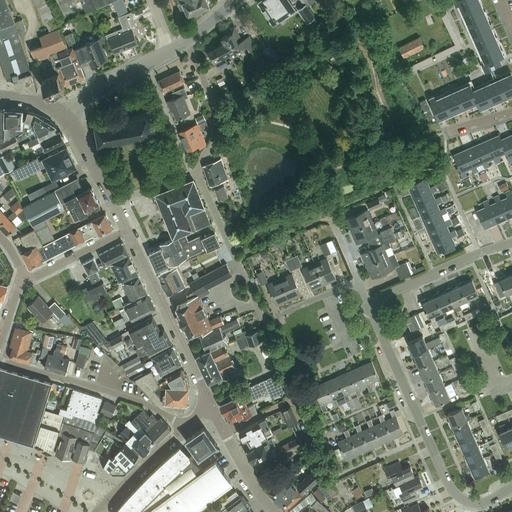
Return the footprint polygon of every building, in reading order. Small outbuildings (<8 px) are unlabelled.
[(0,0),(0,59),(7,80),(15,81),(17,87),(20,85),(21,89),(37,90),(18,33),(18,32),(15,23),(15,22),(15,21),(6,0),(0,0)] [(33,0),(36,4),(45,24),(46,24),(49,32),(39,36),(43,44),(31,48),(35,59),(52,53),(67,47),(59,29),(60,28),(48,0),(33,0)] [(80,0),(86,13),(108,3),(116,0),(117,1),(119,0),(80,0)] [(189,14),(210,5),(207,0),(177,0),(181,10),(186,8),(189,14)] [(289,0),(260,0),(259,1),(273,23),(295,8),(289,0)] [(499,57),(504,55),(504,54),(502,55),(500,50),(502,49),(498,42),(497,42),(494,37),(496,36),(492,29),(491,29),(489,24),(490,24),(487,16),(485,16),(483,11),(484,11),(481,3),(480,4),(477,0),(453,0),(456,4),(459,3),(485,62),(482,64),(485,70),(502,63),(499,57)] [(305,4),(297,9),(306,23),(315,17),(305,4)] [(123,27),(110,32),(106,34),(109,42),(111,41),(115,52),(138,43),(133,31),(138,29),(131,11),(118,16),(123,27)] [(463,47),(446,13),(441,15),(455,44),(434,54),(437,59),(463,47)] [(15,22),(15,23),(18,32),(18,33),(27,31),(23,18),(15,21),(15,22)] [(231,53),(233,52),(246,45),(250,52),(256,48),(249,36),(238,42),(237,38),(240,37),(234,26),(227,30),(229,33),(222,37),(225,42),(231,53)] [(76,43),(72,32),(64,35),(68,46),(76,43)] [(72,46),(77,59),(86,56),(90,66),(107,59),(102,46),(99,38),(83,45),(81,41),(72,45),(72,46)] [(405,59),(412,56),(426,49),(420,38),(406,45),(399,48),(405,59)] [(225,56),(231,53),(225,42),(215,47),(213,44),(203,49),(206,56),(210,54),(214,62),(216,61),(222,73),(234,67),(230,60),(228,61),(225,56)] [(65,85),(84,77),(77,59),(72,46),(59,52),(63,63),(57,65),(65,85)] [(412,71),(433,61),(431,56),(410,66),(412,71)] [(164,92),(185,82),(180,71),(159,80),(164,92)] [(48,95),(64,88),(58,72),(42,79),(48,95)] [(511,93),(511,73),(511,72),(473,89),(470,83),(436,98),(435,95),(429,97),(439,119),(439,117),(444,114),(445,116),(453,112),(452,111),(457,109),(458,110),(465,107),(465,105),(470,103),(470,105),(478,101),(481,108),(481,107),(481,106),(486,104),(486,105),(494,102),(493,101),(499,98),(499,100),(507,96),(506,95),(511,93)] [(171,111),(173,110),(176,119),(190,113),(185,99),(188,97),(184,87),(172,92),(174,98),(167,101),(171,111)] [(23,127),(24,120),(22,119),(23,110),(17,110),(11,109),(11,110),(5,109),(5,137),(9,137),(9,127),(23,127)] [(20,144),(27,140),(55,127),(56,126),(54,125),(48,120),(44,117),(37,114),(35,113),(29,111),(26,120),(24,120),(23,127),(23,131),(5,140),(0,141),(0,153),(2,152),(20,144)] [(152,133),(155,126),(154,118),(148,113),(113,119),(112,117),(107,118),(107,121),(95,123),(99,143),(152,133)] [(200,123),(206,120),(204,115),(196,118),(198,124),(200,123)] [(197,124),(180,131),(188,150),(199,145),(199,147),(206,144),(200,130),(209,127),(206,120),(200,123),(197,124)] [(55,127),(27,140),(30,147),(40,142),(38,138),(40,137),(46,149),(65,140),(64,139),(64,138),(64,136),(63,135),(63,134),(62,133),(61,132),(60,131),(58,132),(55,127)] [(498,134),(487,139),(495,157),(493,158),(496,163),(501,161),(499,155),(506,152),(501,139),(498,134)] [(511,136),(511,134),(501,139),(506,152),(508,157),(507,157),(509,163),(511,161),(511,156),(511,155),(511,136)] [(487,139),(476,144),(484,162),(482,163),(485,168),(489,166),(487,161),(493,158),(495,157),(487,139)] [(476,144),(465,149),(472,167),(471,168),(473,173),(478,171),(476,165),(482,163),(484,162),(476,144)] [(51,177),(75,166),(66,148),(45,158),(40,161),(38,162),(41,168),(48,165),(50,169),(48,170),(51,177)] [(465,149),(453,155),(459,167),(460,171),(461,172),(459,172),(462,178),(467,176),(465,170),(471,168),(472,167),(465,149)] [(0,164),(5,173),(15,168),(7,153),(0,156),(0,164)] [(40,161),(38,157),(13,169),(18,179),(41,168),(38,162),(40,161)] [(210,185),(227,179),(221,159),(203,165),(210,185)] [(486,172),(480,174),(483,181),(489,178),(486,172)] [(430,188),(429,187),(426,180),(435,176),(434,173),(430,174),(430,173),(424,176),(425,177),(407,185),(412,196),(430,188)] [(75,221),(101,207),(98,203),(100,203),(91,187),(84,191),(77,178),(23,206),(44,245),(55,239),(44,220),(65,209),(63,205),(67,203),(69,207),(73,206),(74,208),(72,209),(74,213),(72,214),(75,221)] [(463,180),(466,187),(472,185),(468,178),(463,180)] [(196,229),(210,223),(193,179),(156,194),(173,237),(196,228),(196,229)] [(56,180),(44,186),(47,193),(59,186),(56,180)] [(506,182),(499,185),(502,192),(509,188),(506,182)] [(430,188),(412,196),(417,207),(435,199),(435,198),(432,192),(437,189),(434,184),(429,187),(430,188)] [(224,186),(214,190),(218,202),(230,198),(229,194),(227,195),(224,186)] [(3,195),(8,200),(15,193),(12,188),(3,195)] [(501,200),(499,200),(507,218),(511,215),(511,198),(511,197),(511,194),(510,190),(505,192),(507,197),(501,200)] [(387,199),(385,193),(367,201),(370,209),(381,205),(380,202),(387,199)] [(490,205),(488,205),(496,223),(507,218),(499,200),(501,200),(499,195),(494,197),(496,202),(490,205)] [(435,199),(417,207),(422,218),(440,211),(439,209),(437,203),(442,200),(440,197),(440,196),(435,198),(435,199)] [(17,215),(23,209),(18,200),(11,208),(17,215)] [(485,207),(477,210),(484,228),(496,223),(488,205),(490,205),(488,200),(483,202),(485,207)] [(452,205),(446,208),(449,214),(455,211),(452,205)] [(440,211),(422,218),(427,230),(445,222),(444,220),(441,214),(447,211),(444,207),(439,209),(440,211)] [(352,231),(373,221),(368,208),(346,218),(352,231)] [(23,209),(17,215),(22,221),(28,216),(23,209)] [(22,221),(17,215),(14,211),(8,217),(0,224),(0,225),(8,234),(17,226),(22,221)] [(447,211),(441,214),(444,220),(450,218),(447,211)] [(99,233),(100,235),(113,228),(105,214),(44,245),(38,248),(41,252),(38,253),(42,262),(42,261),(99,233)] [(457,216),(451,219),(454,225),(460,222),(457,216)] [(445,222),(427,230),(432,241),(450,233),(449,231),(447,225),(452,223),(450,218),(444,220),(445,222)] [(357,243),(379,234),(373,221),(352,231),(357,243)] [(221,245),(215,232),(211,223),(210,223),(196,229),(197,230),(186,236),(185,233),(160,245),(160,247),(149,252),(156,268),(168,263),(169,265),(194,254),(195,254),(207,249),(208,251),(221,245)] [(380,232),(382,237),(393,232),(391,227),(380,232)] [(462,228),(456,231),(459,237),(465,234),(462,228)] [(44,245),(43,245),(35,229),(19,236),(27,251),(22,253),(30,269),(43,262),(42,261),(42,262),(38,253),(41,252),(38,248),(44,245)] [(450,233),(432,241),(438,253),(444,250),(454,245),(455,245),(452,236),(457,234),(454,229),(449,231),(450,233)] [(400,231),(395,233),(397,239),(403,237),(400,231)] [(389,242),(396,239),(393,233),(382,238),(385,242),(385,243),(385,244),(389,242)] [(331,251),(326,240),(320,243),(325,254),(331,251)] [(110,264),(129,256),(122,242),(99,255),(103,262),(97,265),(94,257),(82,263),(92,283),(100,279),(96,271),(105,267),(110,264)] [(283,242),(277,245),(279,250),(286,247),(283,242)] [(385,249),(383,244),(383,243),(361,253),(367,266),(388,256),(385,249)] [(400,265),(395,253),(394,254),(388,256),(367,266),(372,278),(396,268),(395,266),(400,265)] [(296,268),(302,265),(297,255),(291,257),(296,268)] [(129,256),(110,264),(112,267),(115,274),(119,283),(138,274),(129,256)] [(290,271),(296,268),(291,257),(285,260),(290,271)] [(324,284),(337,279),(327,257),(315,262),(324,284)] [(311,290),(324,284),(315,262),(302,268),(311,290)] [(400,265),(395,266),(396,268),(401,279),(412,274),(411,273),(414,272),(411,267),(409,268),(406,262),(400,265)] [(220,267),(190,282),(190,283),(192,288),(195,292),(196,294),(201,291),(208,287),(232,275),(226,263),(220,267)] [(178,264),(158,274),(163,284),(183,275),(178,264)] [(267,281),(261,266),(254,269),(261,284),(267,281)] [(280,278),(289,300),(302,294),(292,273),(280,278)] [(507,294),(511,291),(511,274),(506,277),(505,275),(499,277),(500,280),(505,290),(506,292),(507,294)] [(183,275),(163,284),(168,294),(188,285),(183,275)] [(128,302),(147,292),(139,276),(121,285),(128,302)] [(277,305),(289,300),(280,278),(267,284),(277,305)] [(459,285),(466,300),(479,294),(472,279),(465,283),(464,281),(458,283),(459,285)] [(500,280),(494,282),(500,295),(506,292),(505,290),(500,280)] [(102,282),(88,289),(92,299),(107,292),(102,282)] [(454,305),(466,300),(459,285),(453,288),(452,286),(446,289),(447,291),(448,291),(454,305)] [(189,301),(177,306),(181,316),(179,317),(181,321),(205,311),(200,298),(210,292),(208,287),(201,291),(196,294),(195,292),(187,296),(189,301)] [(442,311),(454,305),(448,291),(447,291),(440,294),(439,292),(434,294),(435,296),(442,311)] [(132,320),(155,308),(147,292),(128,302),(124,305),(123,305),(132,320)] [(59,318),(66,313),(55,301),(49,307),(38,295),(27,306),(42,321),(53,311),(59,318)] [(429,316),(442,311),(435,296),(428,299),(427,297),(422,300),(429,316)] [(120,297),(112,301),(115,309),(123,305),(124,305),(120,297)] [(470,304),(468,300),(460,304),(462,308),(470,304)] [(473,317),(481,313),(479,308),(471,311),(473,317)] [(205,311),(181,321),(183,326),(186,325),(190,335),(198,331),(199,334),(224,323),(221,315),(209,321),(205,311)] [(466,320),(473,317),(471,311),(464,315),(466,320)] [(419,313),(411,316),(417,329),(424,326),(419,313)] [(149,357),(172,344),(164,329),(160,331),(153,315),(130,329),(138,348),(142,346),(147,353),(149,357)] [(256,325),(243,331),(237,318),(200,335),(207,350),(218,345),(219,347),(224,344),(228,343),(223,333),(233,329),(237,338),(258,329),(256,325)] [(449,327),(457,324),(454,319),(447,322),(449,327)] [(82,327),(100,347),(107,341),(91,322),(82,327)] [(442,331),(449,327),(447,322),(439,325),(442,331)] [(29,363),(32,352),(28,350),(33,332),(16,327),(10,345),(11,345),(13,347),(9,359),(29,363)] [(251,345),(262,340),(258,330),(247,335),(251,345)] [(442,341),(447,339),(444,332),(439,334),(440,336),(442,341)] [(51,347),(54,336),(46,334),(43,345),(51,347)] [(125,341),(121,335),(110,341),(110,342),(106,345),(108,349),(113,346),(114,348),(125,341)] [(414,354),(428,348),(426,342),(422,335),(408,342),(411,349),(409,350),(412,355),(414,355),(414,354)] [(440,336),(426,342),(428,348),(442,341),(440,336)] [(82,339),(75,338),(73,347),(79,349),(82,339)] [(447,339),(442,341),(447,354),(452,351),(447,339)] [(55,371),(62,345),(57,344),(55,350),(54,349),(53,355),(48,354),(44,368),(55,371)] [(209,381),(236,368),(224,344),(219,347),(218,345),(207,350),(197,355),(209,381)] [(66,374),(70,360),(61,357),(63,352),(66,353),(67,347),(62,345),(55,371),(66,374)] [(81,346),(76,365),(83,367),(86,355),(88,356),(90,349),(81,346)] [(138,348),(136,349),(140,357),(147,353),(142,346),(138,348)] [(161,375),(181,364),(172,346),(152,357),(161,375)] [(419,367),(433,360),(428,348),(414,354),(414,355),(417,361),(415,362),(417,368),(419,367)] [(139,356),(122,365),(125,370),(138,363),(141,362),(139,356)] [(453,366),(458,364),(455,357),(450,359),(453,366)] [(424,379),(439,372),(433,360),(419,367),(422,373),(420,374),(422,380),(424,379)] [(371,361),(359,366),(367,384),(366,384),(369,391),(373,390),(370,383),(379,379),(371,361)] [(129,377),(142,370),(138,363),(125,370),(129,377)] [(461,371),(460,369),(458,364),(453,366),(456,374),(461,371)] [(0,435),(33,445),(52,383),(0,366),(0,435)] [(359,366),(348,371),(356,389),(355,389),(358,396),(361,395),(358,388),(366,384),(367,384),(359,366)] [(185,373),(183,371),(181,369),(167,377),(173,387),(188,388),(187,379),(186,376),(185,373)] [(348,371),(336,376),(344,394),(343,394),(346,401),(350,400),(347,393),(355,389),(356,389),(348,371)] [(188,388),(173,387),(168,387),(167,389),(161,388),(158,385),(151,372),(134,381),(159,406),(173,413),(175,411),(181,414),(182,414),(186,404),(187,404),(188,388)] [(430,391),(444,385),(439,372),(424,379),(427,386),(425,387),(428,392),(430,391)] [(276,374),(264,380),(269,391),(272,397),(284,392),(276,374)] [(336,376),(325,381),(333,399),(332,399),(335,406),(339,405),(335,398),(343,394),(344,394),(336,376)] [(222,404),(221,404),(225,413),(226,412),(230,421),(243,414),(245,417),(251,415),(247,406),(245,402),(269,391),(264,380),(232,394),(234,398),(222,404)] [(325,381),(313,386),(320,402),(319,402),(323,412),(328,410),(324,403),(332,399),(333,399),(325,381)] [(464,391),(469,389),(466,381),(460,383),(464,391)] [(433,404),(450,397),(444,385),(430,391),(433,398),(431,399),(433,404)] [(106,429),(120,437),(105,429),(97,424),(101,413),(97,412),(102,398),(73,388),(67,409),(61,407),(59,413),(65,415),(59,435),(61,436),(55,454),(71,459),(72,456),(85,460),(89,448),(94,450),(106,429)] [(116,406),(105,401),(100,413),(111,417),(116,406)] [(475,411),(480,409),(477,401),(472,404),(475,411)] [(253,404),(247,406),(251,415),(257,412),(253,404)] [(462,407),(447,414),(450,421),(448,422),(451,428),(453,427),(467,420),(462,407)] [(146,430),(155,440),(157,442),(171,429),(161,418),(158,420),(152,414),(150,416),(143,409),(131,421),(138,428),(141,426),(146,431),(146,430)] [(284,411),(291,425),(297,421),(291,409),(284,411)] [(385,420),(384,421),(392,439),(404,434),(396,416),(397,416),(394,409),(390,410),(393,417),(385,420)] [(36,440),(35,444),(44,447),(43,450),(53,453),(53,451),(55,444),(64,415),(45,410),(36,440)] [(506,411),(498,415),(501,420),(508,417),(506,411)] [(373,425),(372,426),(380,444),(392,439),(384,421),(385,420),(382,414),(378,416),(381,422),(373,425)] [(273,432),(272,429),(266,417),(239,431),(244,439),(245,438),(249,444),(268,434),(269,436),(274,434),(273,432)] [(484,418),(479,421),(482,428),(488,426),(484,418)] [(362,431),(361,431),(369,449),(380,444),(372,426),(373,425),(371,419),(367,421),(370,427),(362,431)] [(138,428),(131,421),(130,421),(129,420),(125,424),(127,426),(120,433),(132,445),(133,443),(143,453),(146,453),(150,449),(150,446),(149,445),(155,440),(146,430),(146,431),(141,426),(138,428)] [(467,420),(453,427),(456,433),(453,434),(456,440),(458,439),(473,433),(467,420)] [(351,436),(349,436),(358,454),(369,449),(361,431),(362,431),(359,424),(355,426),(358,432),(351,436)] [(511,426),(511,427),(510,425),(506,427),(507,429),(500,432),(506,447),(511,444),(511,426)] [(488,426),(482,428),(485,435),(491,433),(488,426)] [(188,511),(231,481),(230,480),(216,461),(204,469),(192,457),(196,453),(199,458),(209,451),(212,449),(216,446),(217,445),(204,427),(186,440),(194,450),(190,454),(182,447),(175,454),(166,461),(158,469),(149,477),(141,485),(138,490),(134,494),(126,502),(119,511),(118,511),(188,511)] [(122,439),(120,437),(106,429),(94,450),(103,455),(100,459),(104,463),(103,463),(109,470),(111,467),(117,472),(124,472),(132,464),(132,462),(139,455),(122,439)] [(347,437),(338,441),(340,447),(344,456),(346,460),(358,454),(349,436),(351,436),(348,429),(344,431),(347,437)] [(473,433),(458,439),(461,445),(459,446),(461,452),(464,451),(478,445),(473,433)] [(287,454),(304,445),(300,437),(283,446),(287,454)] [(276,457),(272,449),(266,438),(256,443),(258,446),(248,452),(256,468),(276,457)] [(478,445),(464,451),(467,458),(464,459),(467,464),(469,463),(483,457),(478,445)] [(340,447),(334,450),(338,459),(344,456),(340,447)] [(483,457),(469,463),(472,470),(470,471),(472,477),(489,470),(483,457)] [(391,475),(396,485),(399,484),(415,476),(410,466),(402,470),(399,462),(384,469),(387,477),(391,475)] [(313,471),(305,478),(296,487),(285,476),(269,491),(286,510),(320,477),(313,471)] [(415,489),(423,486),(418,475),(415,476),(399,484),(404,494),(400,495),(404,504),(418,497),(415,489)] [(336,493),(325,481),(318,487),(328,499),(336,493)] [(396,485),(393,486),(398,497),(400,495),(404,494),(399,484),(396,485)] [(313,492),(321,502),(326,498),(318,488),(313,492)] [(372,488),(364,492),(367,497),(374,494),(372,488)] [(252,511),(236,491),(207,511),(252,511)] [(329,511),(331,511),(310,491),(291,509),(293,511),(329,511)] [(354,511),(365,507),(363,501),(352,506),(354,511)]
